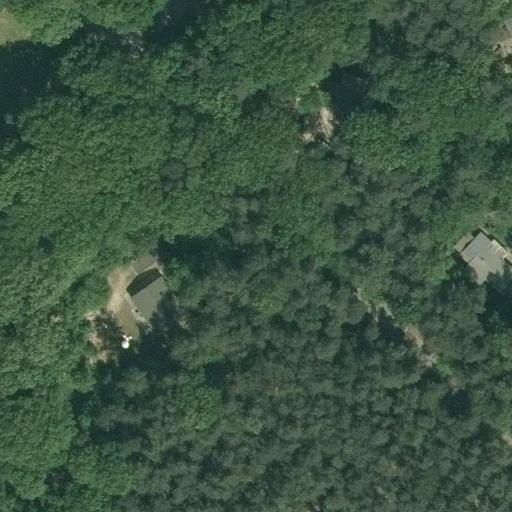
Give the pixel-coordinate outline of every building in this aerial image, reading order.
[(511,15),(503,20),(511,37),(511,15)] [(343,71),(333,107),(351,112),(354,100),(360,102),(363,90),(357,88),(361,77),(343,71)] [(485,276),(499,290),(511,276),(511,268),(501,258),(499,260),(485,247),(490,242),(480,232),(461,253),(470,262),(464,268),(479,282),(485,276)] [(152,248),(130,263),(137,274),(160,259),(152,248)] [(159,332),(186,314),(161,277),(132,297),(140,309),(143,308),(159,332)]
